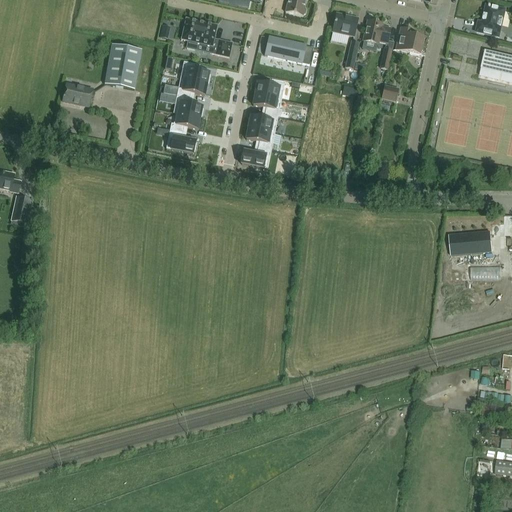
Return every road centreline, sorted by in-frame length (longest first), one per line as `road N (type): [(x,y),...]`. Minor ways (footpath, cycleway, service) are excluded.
road 1 (unclassified): [(224,179),(0,133)]
road 2 (unclassified): [(411,199),(224,179)]
road 3 (residential): [(411,199),(413,147),(441,22)]
road 4 (residential): [(258,20),(224,179)]
